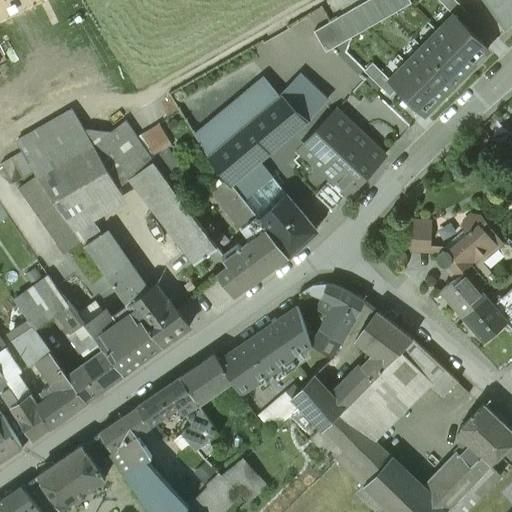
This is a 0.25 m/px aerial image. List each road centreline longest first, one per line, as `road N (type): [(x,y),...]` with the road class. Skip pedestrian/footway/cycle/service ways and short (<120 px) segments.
road 1 (residential): [(0,484),(335,247)]
road 2 (track): [(319,0),(151,95),(74,99),(0,140)]
road 3 (residential): [(335,247),(499,394)]
road 4 (residential): [(511,78),(366,217)]
